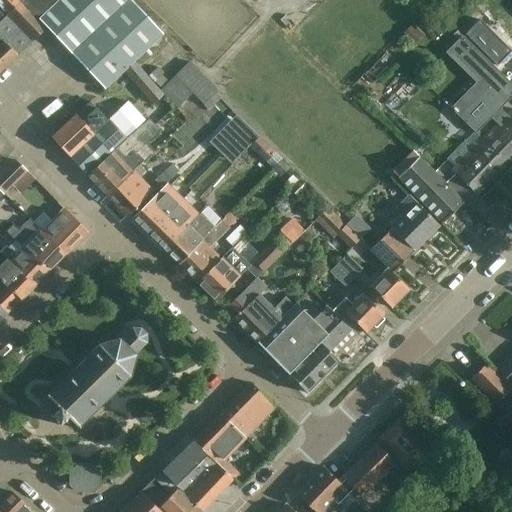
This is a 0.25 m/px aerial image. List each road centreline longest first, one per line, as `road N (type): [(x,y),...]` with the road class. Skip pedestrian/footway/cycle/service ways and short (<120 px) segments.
road 1 (tertiary): [(325,433),(511,248)]
road 2 (residential): [(98,511),(245,363)]
road 3 (residential): [(245,363),(109,225)]
road 4 (residential): [(0,336),(109,225)]
road 5 (residential): [(109,225),(0,117)]
